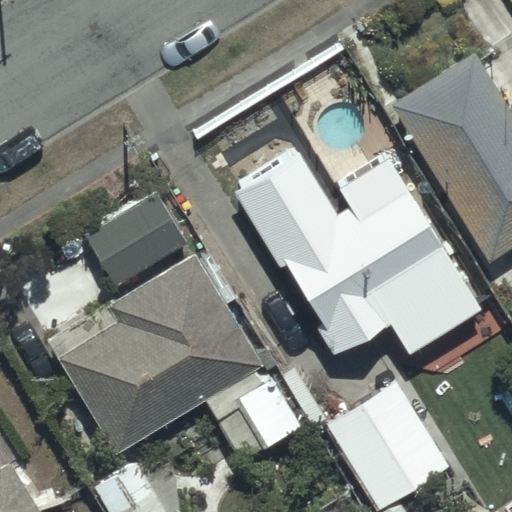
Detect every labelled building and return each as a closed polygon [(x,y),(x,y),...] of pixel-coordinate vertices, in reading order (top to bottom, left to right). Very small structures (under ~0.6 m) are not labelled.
[(511,122),(466,48),(382,97),(478,255),(511,234),(511,122)] [(332,181),(309,143),(295,151),(291,144),(226,186),(323,348),(387,309),(378,294),(438,257),(377,155),(332,181)] [(140,186),(74,226),(107,282),(173,242),(140,186)] [(185,241),(35,331),(104,446),(197,390),(236,454),(293,420),(185,241)] [(394,377),(319,420),(368,503),(442,460),(394,377)] [(0,418),(0,511),(27,511),(33,509),(9,473),(28,460),(0,418)] [(159,511),(128,458),(86,482),(102,511),(159,511)]
